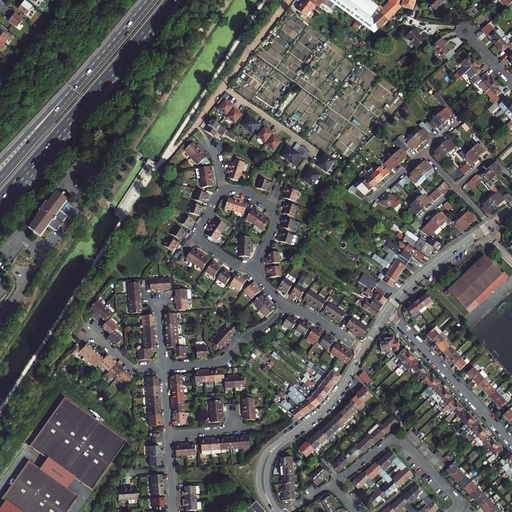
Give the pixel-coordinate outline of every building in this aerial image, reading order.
[(33,7),(23,0),(21,0),(17,6),(19,8),(18,9),(26,16),(33,7)] [(310,13),(315,5),(310,2),(307,0),(303,0),(301,4),(302,4),(300,7),(297,10),(304,15),(306,15),(309,12),(310,13)] [(370,0),(329,0),(374,33),(376,31),(377,30),(374,20),(371,17),(379,6),(370,0)] [(374,20),(377,30),(401,7),(413,11),(416,0),(391,0),(390,3),(384,10),(382,9),(379,6),(371,17),(374,20)] [(389,0),(389,2),(382,9),(384,10),(390,3),(391,0),(389,0)] [(429,0),(428,2),(434,9),(444,0),(429,0)] [(23,20),(13,11),(8,18),(10,20),(9,22),(17,28),(23,20)] [(496,31),(489,23),(482,30),(495,45),(504,36),(505,36),(498,29),(496,31)] [(0,39),(5,43),(10,38),(0,29),(0,39)] [(422,41),(413,30),(404,38),(414,49),(422,41)] [(511,48),(511,42),(511,44),(504,36),(495,45),(502,52),(508,47),(511,50),(511,48)] [(451,52),(440,40),(431,48),(442,60),(443,58),(447,62),(454,56),(450,52),(451,52)] [(461,63),(464,67),(453,77),(457,80),(466,72),(476,62),(473,58),(471,60),(468,57),(461,63)] [(480,66),(476,62),(466,72),(472,79),(471,80),(474,84),(476,82),(480,78),(477,74),(481,71),(478,68),(480,66)] [(476,82),(485,93),(496,83),(486,72),(480,78),(476,82)] [(496,83),(485,93),(490,98),(488,100),(493,105),(497,101),(500,99),(497,95),(502,90),(496,83)] [(165,93),(159,89),(156,94),(162,98),(165,93)] [(438,116),(444,123),(450,118),(449,117),(454,112),(438,95),(436,97),(446,109),(438,116)] [(506,98),(499,105),(497,101),(493,105),(487,110),(490,113),(499,105),(505,112),(508,109),(511,105),(511,100),(509,102),(506,98)] [(234,107),(235,106),(231,104),(230,103),(229,104),(226,101),(219,110),(227,116),(234,107)] [(237,109),(234,107),(227,116),(226,117),(234,123),(241,114),(237,111),(238,111),(236,110),(237,109)] [(245,120),(241,125),(250,132),(251,130),(252,132),(254,129),(255,129),(259,123),(256,120),(255,121),(253,120),(248,115),(245,119),(245,120)] [(425,124),(430,130),(433,127),(434,129),(437,127),(438,129),(444,123),(438,116),(429,123),(428,122),(425,124)] [(209,126),(218,132),(223,136),(224,134),(234,140),(236,137),(212,120),(208,125),(209,126)] [(416,136),(422,143),(428,138),(427,136),(432,132),(430,130),(425,124),(423,122),(420,124),(424,128),(416,136)] [(464,123),(461,126),(466,131),(469,129),(464,123)] [(218,132),(209,126),(205,131),(214,137),(218,132)] [(272,135),(273,134),(270,131),(269,132),(268,131),(268,132),(264,129),(262,130),(260,128),(257,132),(260,134),(257,137),(265,144),(266,143),(272,135)] [(460,134),(456,129),(451,133),(456,138),(460,134)] [(275,137),(272,135),(266,143),(265,144),(264,145),(273,151),(279,142),(275,139),(276,139),(275,138),(275,137)] [(405,147),(408,150),(411,148),(412,149),(415,147),(416,149),(422,143),(416,136),(407,143),(401,136),(398,138),(406,146),(405,147)] [(447,141),(441,146),(447,154),(450,156),(458,149),(451,140),(448,142),(447,141)] [(193,142),(185,149),(192,157),(202,148),(200,146),(198,148),(196,146),(193,142)] [(479,146),(478,145),(476,147),(473,143),(470,145),(469,144),(468,146),(470,149),(472,150),(479,158),(487,150),(481,144),(479,146)] [(292,150),(296,153),(300,147),(296,144),(292,150)] [(284,152),(281,156),(296,167),(302,157),(306,152),(307,151),(300,147),(296,153),(292,150),(286,146),(283,151),(284,152)] [(405,161),(405,159),(406,158),(405,156),(407,154),(406,153),(408,150),(405,147),(404,146),(393,156),(400,163),(401,162),(403,162),(405,161)] [(447,154),(441,146),(435,152),(436,153),(434,155),(439,161),(447,154)] [(204,151),(202,148),(192,157),(198,165),(201,163),(202,164),(210,163),(206,158),(203,154),(202,153),(204,151)] [(466,162),(469,166),(479,158),(472,150),(466,155),(465,154),(462,151),(459,154),(464,160),(465,159),(467,161),(466,162)] [(327,171),(333,162),(332,161),(333,160),(330,158),(330,157),(324,153),(321,157),(322,158),(321,160),(321,159),(317,165),(321,168),(327,171)] [(385,158),(382,161),(390,169),(392,167),(394,169),(400,163),(393,156),(388,161),(385,158)] [(234,164),(233,166),(230,165),(229,168),(242,172),(245,163),(241,161),(242,159),(236,157),(234,164)] [(497,161),(489,169),(496,176),(501,171),(507,177),(510,174),(503,167),(497,161)] [(417,168),(425,178),(434,171),(431,168),(426,162),(424,162),(417,168)] [(458,169),(463,175),(471,168),(469,166),(466,162),(458,169)] [(375,172),(382,180),(390,173),(385,168),(384,168),(382,166),(381,168),(380,167),(375,172)] [(210,172),(209,167),(199,168),(200,178),(214,176),(214,173),(211,173),(210,172)] [(239,182),(242,172),(229,168),(228,171),(231,172),(230,174),(229,178),(239,182)] [(312,186),(318,177),(317,176),(318,175),(315,173),(315,172),(309,168),(307,172),(308,173),(306,175),(306,174),(302,180),(306,183),(312,186)] [(378,184),(382,180),(375,172),(372,168),(367,172),(378,184)] [(415,183),(417,181),(420,184),(425,178),(417,168),(411,174),(412,175),(409,177),(415,183)] [(457,169),(453,172),(458,177),(459,178),(463,175),(457,169)] [(490,181),(496,176),(489,169),(480,177),(483,180),(491,190),(494,186),(490,181)] [(373,188),(378,184),(367,172),(366,171),(362,176),(365,179),(373,188)] [(455,180),(458,177),(453,172),(453,171),(450,174),(455,180)] [(477,174),(472,179),(477,185),(483,180),(480,177),(477,174)] [(213,186),(212,182),(212,180),(215,180),(214,176),(200,178),(202,188),(213,186)] [(399,182),(403,187),(407,184),(411,180),(406,176),(399,182)] [(273,183),(260,178),(257,188),(267,191),(269,187),(269,185),(272,186),(273,183)] [(354,186),(350,191),(361,199),(373,188),(365,179),(356,188),(354,186)] [(471,180),(467,184),(472,190),(477,186),(471,180)] [(450,186),(446,181),(437,189),(442,195),(443,195),(450,189),(450,186)] [(391,190),(395,195),(399,191),(403,187),(399,182),(391,190)] [(298,191),(285,187),(284,191),(287,191),(286,194),(284,198),(295,201),(298,191)] [(413,198),(423,209),(431,201),(426,195),(426,194),(422,189),(420,191),(418,188),(415,190),(417,193),(413,198)] [(429,197),(434,202),(442,195),(437,189),(429,197)] [(489,200),(496,207),(504,200),(499,193),(500,192),(497,189),(493,192),(495,195),(489,200)] [(204,203),(205,199),(206,197),(208,197),(209,194),(196,190),(193,200),(204,203)] [(37,217),(29,228),(41,237),(49,226),(56,231),(58,231),(62,225),(60,224),(62,221),(64,222),(68,217),(67,216),(60,210),(68,199),(57,191),(49,202),(48,201),(36,217),(37,217)] [(375,201),(383,206),(385,205),(387,208),(397,199),(393,195),(393,196),(391,194),(390,196),(388,194),(384,199),(381,196),(375,201)] [(464,201),(458,195),(455,198),(461,204),(464,201)] [(229,198),(225,208),(235,211),(239,198),(236,197),(235,200),(233,199),(229,198)] [(239,198),(235,211),(245,214),(248,204),(243,202),(241,202),(242,199),(239,198)] [(423,209),(413,198),(407,203),(408,204),(406,206),(415,216),(423,209)] [(482,208),(488,214),(496,207),(489,200),(484,205),(485,206),(482,208)] [(294,217),(297,206),(284,202),(283,205),(286,206),(285,208),(284,213),(294,217)] [(192,203),(189,213),(199,216),(200,212),(201,210),(204,211),(205,207),(192,203)] [(458,213),(462,218),(468,225),(477,217),(471,211),(469,214),(464,208),(458,213)] [(246,219),(254,225),(262,213),(259,211),(258,214),(256,213),(252,210),(246,219)] [(433,220),(440,227),(445,222),(448,225),(452,222),(449,218),(448,219),(444,215),(445,214),(443,212),(442,212),(433,220)] [(262,213),(254,225),(262,230),(268,221),(265,218),(263,217),(265,215),(262,213)] [(196,222),(185,214),(179,223),(188,229),(191,225),(192,223),(194,225),(196,222)] [(293,231),(296,222),(283,217),(282,221),(285,222),(284,223),(283,227),(293,231)] [(458,218),(452,223),(460,233),(468,225),(462,218),(460,220),(458,218)] [(227,225),(218,219),(215,223),(214,224),(212,223),(210,226),(221,233),(227,225)] [(416,220),(411,225),(417,229),(421,225),(416,220)] [(433,220),(420,231),(429,237),(430,238),(435,234),(434,232),(440,227),(433,220)] [(188,234),(177,226),(171,234),(180,240),(183,237),(184,235),(186,237),(188,234)] [(216,242),(221,233),(210,226),(208,228),(210,230),(209,232),(207,236),(216,242)] [(297,237),(292,235),(281,232),(280,235),(282,236),(282,238),(280,242),(291,245),(295,245),(297,237)] [(433,248),(421,240),(420,239),(417,243),(407,236),(406,237),(399,233),(397,236),(404,241),(425,255),(427,256),(433,248)] [(181,245),(169,237),(163,246),(172,252),(175,248),(176,246),(179,248),(181,245)] [(441,245),(430,238),(429,237),(427,240),(423,238),(421,240),(433,248),(437,251),(441,245)] [(251,238),(240,238),(240,247),(254,247),(254,245),(251,245),(251,243),(251,238)] [(409,254),(399,248),(390,241),(386,246),(409,262),(410,262),(412,259),(411,258),(412,256),(409,254)] [(400,247),(399,248),(409,254),(411,252),(413,253),(413,254),(421,260),(425,255),(404,241),(403,242),(401,243),(399,245),(400,247)] [(396,260),(405,267),(409,262),(386,246),(384,250),(394,256),(392,258),(396,260)] [(254,247),(240,247),(240,257),(246,257),(246,260),(247,260),(250,260),(251,259),(251,252),(251,250),(254,250),(254,247)] [(196,252),(192,249),(187,257),(186,259),(194,264),(202,253),(200,251),(198,253),(196,252)] [(267,261),(280,262),(280,251),(270,251),(270,255),(270,257),(267,257),(267,261)] [(202,253),(194,264),(203,270),(209,261),(205,258),(203,257),(205,255),(202,253)] [(398,277),(401,272),(392,266),(389,264),(375,255),(372,259),(389,270),(398,277)] [(484,255),(444,292),(447,295),(450,292),(468,312),(478,304),(478,305),(508,277),(503,272),(501,274),(484,255)] [(213,260),(206,272),(213,278),(220,268),(216,265),(214,264),(216,262),(213,260)] [(392,266),(401,272),(405,267),(396,260),(392,266)] [(281,265),(266,265),(266,267),(269,267),(269,269),(269,274),(281,274),(281,265)] [(224,268),(217,280),(224,285),(231,276),(227,273),(225,272),(227,269),(224,268)] [(380,279),(382,281),(391,287),(398,277),(389,270),(385,277),(380,273),(377,278),(380,279)] [(238,273),(230,285),(239,290),(245,281),(241,278),(239,277),(241,275),(238,273)] [(287,273),(284,276),(279,283),(275,287),(277,289),(279,286),(281,288),(284,291),(294,280),(293,278),(287,273)] [(375,286),(380,279),(377,278),(372,274),(368,281),(371,283),(375,286)] [(304,279),(301,276),(288,295),(290,296),(292,294),(294,295),(298,297),(304,288),(300,286),(304,279)] [(170,277),(160,278),(161,291),(165,291),(164,289),(171,289),(170,277)] [(368,288),(371,283),(368,281),(361,277),(358,281),(368,288)] [(146,279),(146,280),(147,291),(157,290),(158,291),(161,291),(160,278),(146,279)] [(255,281),(251,284),(244,290),(251,298),(259,291),(256,287),(255,285),(257,283),(255,281)] [(128,294),(139,293),(141,293),(140,286),(139,286),(138,283),(127,284),(128,294)] [(376,293),(382,297),(385,293),(377,288),(374,287),(372,290),(376,293)] [(369,296),(370,297),(383,306),(387,300),(382,297),(376,293),(375,294),(368,289),(365,292),(364,291),(363,292),(365,293),(369,296)] [(174,300),(187,299),(190,299),(191,299),(191,290),(190,290),(175,290),(175,297),(174,297),(174,300)] [(309,307),(317,296),(308,290),(302,299),(306,302),(308,303),(306,306),(309,307)] [(435,298),(429,291),(425,294),(424,292),(421,294),(423,296),(419,299),(425,306),(432,300),(435,298)] [(128,294),(128,303),(141,302),(141,299),(140,299),(139,293),(128,294)] [(253,302),(259,310),(270,301),(268,299),(266,300),(264,299),(261,295),(253,302)] [(314,307),(319,310),(322,306),(325,301),(317,296),(309,307),(310,308),(312,306),(314,307)] [(330,319),(338,307),(330,302),(333,298),(329,296),(325,301),(322,306),(326,309),(324,311),(328,313),(330,314),(328,317),(330,319)] [(366,303),(379,312),(383,306),(370,297),(366,303)] [(358,305),(376,317),(379,312),(366,303),(360,298),(358,300),(360,302),(358,305)] [(97,316),(105,306),(97,299),(90,308),(95,313),(94,314),(97,316)] [(176,303),(176,310),(188,309),(187,299),(174,300),(174,303),(176,303)] [(411,302),(420,313),(427,308),(425,306),(419,299),(415,302),(414,300),(411,302)] [(270,301),(259,310),(265,317),(274,310),(270,306),(269,305),(271,303),(270,301)] [(141,302),(128,303),(129,313),(141,312),(140,306),(141,305),(141,302)] [(421,314),(420,313),(411,302),(409,304),(410,306),(406,309),(415,320),(421,314)] [(100,318),(100,317),(106,322),(109,319),(114,313),(105,306),(97,316),(100,318)] [(336,318),(340,321),(343,317),(345,318),(347,314),(345,313),(346,312),(338,307),(330,319),(332,320),(334,317),(336,318)] [(177,324),(177,313),(168,314),(165,314),(165,317),(165,325),(177,324)] [(142,327),(150,326),(154,326),(153,322),(152,314),(141,315),(142,327)] [(283,327),(291,332),(298,320),(296,318),(295,321),(293,320),(289,317),(283,327)] [(353,334),(361,322),(353,317),(347,326),(350,329),(352,330),(351,333),(353,334)] [(106,322),(103,325),(101,328),(110,335),(114,330),(118,326),(109,319),(106,322)] [(296,331),(304,336),(312,325),(310,323),(308,326),(306,325),(302,322),(296,331)] [(368,328),(361,322),(353,334),(355,335),(356,333),(358,334),(362,337),(368,328)] [(178,336),(177,324),(165,325),(166,333),(166,336),(178,336)] [(154,326),(150,326),(142,327),(143,338),(155,337),(154,330),(154,326)] [(224,327),(218,334),(227,343),(229,340),(237,331),(231,326),(227,330),(224,327)] [(439,335),(442,332),(436,326),(434,329),(433,328),(426,335),(427,335),(425,337),(427,339),(429,338),(432,341),(439,335)] [(307,342),(314,346),(324,332),(322,330),(320,333),(319,332),(315,329),(309,338),(307,342)] [(110,335),(109,336),(107,339),(116,347),(123,338),(114,330),(110,335)] [(227,343),(218,334),(211,342),(219,350),(224,345),(225,346),(227,343)] [(439,335),(432,341),(436,345),(434,346),(436,349),(445,341),(439,335)] [(178,340),(178,336),(166,336),(167,339),(167,348),(173,347),(183,347),(183,341),(181,339),(178,340)] [(144,349),(151,349),(156,348),(155,337),(143,338),(144,349)] [(321,346),(328,351),(332,345),(336,339),(334,338),(332,340),(330,339),(327,337),(321,346)] [(398,338),(389,339),(390,351),(391,351),(395,356),(400,352),(398,338)] [(447,338),(445,341),(436,349),(438,351),(440,349),(443,353),(450,346),(453,344),(447,338)] [(389,339),(380,340),(381,352),(390,351),(389,339)] [(77,353),(86,360),(92,353),(95,350),(92,348),(86,342),(77,353)] [(207,358),(206,345),(196,346),(197,357),(202,357),(202,358),(207,358)] [(328,351),(328,352),(339,360),(347,348),(345,347),(344,349),(342,348),(338,345),(336,348),(332,345),(328,351)] [(456,352),(450,346),(443,353),(447,356),(445,358),(447,360),(456,352)] [(175,357),(187,356),(186,347),(183,347),(173,347),(173,351),(175,351),(175,357)] [(347,348),(339,360),(347,365),(353,356),(349,353),(348,352),(349,349),(347,348)] [(412,354),(406,348),(399,354),(405,360),(412,354)] [(144,349),(140,349),(141,360),(151,359),(150,352),(151,352),(151,349),(144,349)] [(95,368),(99,363),(104,358),(98,353),(95,350),(92,353),(86,360),(95,368)] [(454,365),(461,358),(456,352),(447,360),(449,363),(451,361),(454,365)] [(104,358),(99,363),(108,371),(115,362),(107,354),(104,358)] [(397,365),(399,367),(404,361),(405,360),(399,354),(396,357),(400,361),(397,365)] [(418,361),(412,354),(405,360),(410,365),(409,366),(406,369),(408,370),(412,367),(418,361)] [(460,371),(461,370),(463,368),(469,362),(467,359),(464,361),(461,358),(454,365),(458,368),(456,370),(458,372),(460,370),(460,371)] [(418,361),(412,367),(418,373),(424,367),(418,361)] [(108,371),(116,378),(124,369),(115,362),(108,371)] [(325,370),(324,372),(327,374),(337,382),(341,376),(323,364),(321,367),(325,370)] [(363,365),(360,369),(363,372),(366,374),(369,370),(363,365)] [(472,380),(481,371),(475,365),(466,374),(467,374),(465,376),(467,378),(469,376),(472,380)] [(314,371),(318,374),(334,386),(337,382),(327,374),(324,372),(317,367),(314,371)] [(424,367),(418,373),(424,380),(430,374),(424,367)] [(214,370),(215,381),(225,381),(224,376),(223,368),(220,368),(220,369),(214,370)] [(116,378),(124,385),(132,377),(132,376),(124,369),(116,378)] [(194,371),(195,382),(205,382),(204,369),(200,369),(200,371),(194,371)] [(205,382),(215,381),(214,370),(208,370),(208,369),(204,369),(205,382)] [(476,387),(486,377),(481,371),(472,380),(476,383),(474,385),(476,387)] [(366,374),(363,372),(359,377),(366,384),(371,379),(366,374)] [(238,373),(234,374),(235,387),(244,387),(243,375),(238,375),(238,373)] [(170,381),(170,385),(183,384),(182,374),(171,375),(171,381),(170,381)] [(225,381),(225,388),(235,387),(234,374),(230,374),(230,376),(224,376),(225,381)] [(334,386),(318,374),(315,378),(331,390),(334,386)] [(430,374),(424,380),(430,386),(436,380),(430,374)] [(145,376),(146,386),(159,385),(158,384),(158,381),(156,382),(156,376),(145,376)] [(327,395),(331,390),(315,378),(313,376),(311,379),(316,382),(314,385),(317,387),(319,388),(327,395)] [(489,380),(486,377),(476,387),(478,390),(480,388),(483,392),(490,385),(487,382),(489,380)] [(442,386),(436,380),(430,386),(436,392),(442,386)] [(183,393),(183,384),(170,385),(170,388),(172,388),(172,394),(183,393)] [(146,386),(147,396),(157,395),(157,389),(159,389),(159,385),(146,386)] [(496,391),(490,385),(483,392),(486,395),(485,397),(487,399),(496,391)] [(448,393),(442,386),(436,392),(442,399),(448,393)] [(306,391),(320,404),(324,399),(315,392),(314,391),(310,388),(309,387),(307,389),(305,391),(306,391)] [(356,395),(363,403),(371,395),(364,387),(356,395)] [(300,400),(300,401),(302,404),(302,403),(311,411),(315,408),(307,400),(306,400),(304,397),(303,398),(301,397),(300,398),(299,396),(300,394),(294,388),(290,392),(292,393),(297,397),(300,400)] [(319,388),(315,392),(324,399),(327,395),(319,388)] [(503,395),(498,389),(496,391),(487,399),(489,401),(491,400),(494,403),(503,395)] [(320,404),(306,391),(303,394),(308,399),(307,400),(315,408),(320,404)] [(183,393),(172,394),(173,400),(171,400),(171,404),(184,403),(183,393)] [(293,401),(292,402),(298,407),(298,406),(306,414),(311,411),(302,403),(302,404),(300,401),(300,400),(297,397),(292,393),(289,397),(292,400),(293,401)] [(454,399),(448,393),(442,399),(437,403),(438,406),(442,411),(444,409),(454,399)] [(509,397),(505,393),(503,395),(494,403),(497,407),(496,408),(498,410),(500,409),(507,403),(505,401),(509,397)] [(157,395),(147,396),(148,406),(160,405),(160,400),(158,401),(157,395)] [(350,402),(357,409),(361,405),(362,406),(363,407),(365,405),(363,403),(356,395),(350,401),(350,402)] [(242,405),(242,409),(255,408),(254,398),(243,399),(243,403),(244,405),(242,405)] [(67,399),(31,447),(50,461),(74,479),(92,492),(128,444),(67,399)] [(451,414),(454,411),(460,405),(454,399),(444,409),(447,411),(451,414)] [(302,417),(306,414),(298,406),(298,407),(292,402),(293,401),(292,401),(292,400),(289,403),(291,407),(302,417)] [(210,401),(211,411),(224,410),(223,406),(222,406),(221,404),(221,401),(210,401)] [(288,404),(285,401),(281,405),(298,420),(302,417),(291,407),(289,403),(288,404)] [(344,408),(345,408),(351,415),(355,411),(356,413),(357,413),(359,411),(358,410),(357,409),(350,402),(344,408)] [(185,412),(184,403),(171,404),(172,407),(173,407),(174,413),(185,412)] [(148,406),(148,415),(159,414),(158,409),(161,408),(160,405),(148,406)] [(466,412),(460,405),(454,411),(455,413),(457,415),(460,418),(466,412)] [(509,422),(511,418),(511,406),(503,416),(502,418),(504,420),(505,418),(509,422)] [(255,418),(255,408),(242,409),(242,413),(244,413),(244,415),(244,419),(255,418)] [(339,414),(346,421),(350,418),(351,419),(353,417),(353,416),(351,415),(345,408),(339,414)] [(223,420),(222,416),(222,414),(224,414),(224,410),(211,411),(212,421),(223,420)] [(454,411),(451,414),(446,418),(448,421),(453,416),(452,415),(455,413),(454,411)] [(185,412),(174,413),(174,420),(173,420),(173,424),(186,423),(185,412)] [(472,418),(466,412),(460,418),(466,424),(472,418)] [(162,425),(162,420),(159,421),(159,414),(148,415),(149,426),(162,425)] [(339,414),(333,420),(340,428),(344,424),(345,425),(345,426),(348,423),(347,423),(346,421),(339,414)] [(380,424),(378,425),(379,426),(386,433),(386,434),(398,423),(392,416),(382,425),(380,424)] [(466,424),(470,428),(472,430),(478,424),(472,418),(466,424)] [(333,420),(326,426),(333,433),(337,430),(339,431),(339,432),(342,429),(341,429),(340,428),(333,420)] [(459,423),(457,420),(450,426),(453,429),(459,423)] [(478,437),(484,430),(478,424),(472,430),(469,433),(465,436),(467,438),(471,435),(475,439),(478,437)] [(378,428),(376,425),(369,431),(370,432),(366,435),(367,436),(373,443),(374,444),(386,433),(379,426),(378,428)] [(326,426),(320,432),(327,439),(331,436),(332,437),(333,437),(335,435),(333,433),(326,426)] [(463,427),(454,436),(456,438),(466,430),(463,427)] [(484,443),(490,437),(484,430),(478,437),(484,443)] [(320,431),(314,437),(321,445),(325,441),(326,442),(326,443),(328,441),(327,439),(320,432),(320,431)] [(239,437),(239,448),(250,448),(249,435),(245,435),(246,437),(243,437),(239,437)] [(220,439),(221,450),(231,449),(230,436),(226,436),(226,438),(224,438),(220,439)] [(230,436),(231,449),(231,453),(240,452),(239,448),(239,437),(236,437),(234,438),(234,436),(230,436)] [(361,453),(362,453),(373,443),(367,436),(358,445),(356,443),(354,445),(355,446),(361,453)] [(212,454),(212,450),(211,437),(207,438),(207,440),(205,440),(201,440),(202,454),(212,454)] [(211,437),(212,450),(212,454),(222,453),(221,450),(220,439),(217,439),(215,439),(215,437),(211,437)] [(313,437),(307,443),(314,450),(318,446),(319,447),(320,448),(322,446),(321,445),(314,437),(313,437)] [(496,443),(490,437),(484,443),(490,449),(496,443)] [(307,443),(306,442),(298,450),(306,458),(314,450),(307,443)] [(176,456),(186,456),(185,443),(181,443),(181,445),(179,445),(175,446),(176,456)] [(189,443),(185,443),(186,456),(196,455),(195,444),(192,444),(189,445),(189,443)] [(502,449),(496,443),(490,449),(494,453),(488,460),(491,463),(496,458),(496,455),(502,449)] [(145,445),(146,455),(160,454),(160,450),(157,451),(157,449),(157,445),(145,445)] [(349,462),(350,463),(361,453),(355,446),(346,455),(344,453),(342,455),(343,456),(349,462)] [(511,458),(511,454),(507,450),(503,454),(504,454),(503,455),(503,457),(504,458),(501,461),(501,462),(504,466),(511,458)] [(390,451),(376,463),(383,471),(393,462),(397,466),(401,462),(390,451)] [(160,454),(146,455),(147,465),(158,464),(158,460),(157,457),(160,457),(160,454)] [(335,470),(338,473),(349,462),(343,456),(332,467),(329,464),(326,466),(332,472),(335,470)] [(280,467),(293,466),(292,457),(281,458),(282,464),(281,464),(280,464),(280,467)] [(442,463),(444,466),(449,461),(444,457),(440,461),(442,463)] [(511,458),(504,466),(502,467),(506,472),(511,466),(511,458)] [(452,476),(459,469),(455,465),(456,464),(457,464),(454,460),(450,463),(449,461),(444,466),(443,466),(446,469),(446,470),(452,476)] [(50,461),(42,471),(67,489),(74,479),(50,461)] [(30,462),(3,499),(6,502),(20,511),(69,511),(79,498),(67,489),(42,471),(30,462)] [(401,462),(397,466),(401,471),(392,480),(397,485),(398,486),(398,487),(412,474),(401,462)] [(364,473),(370,479),(378,472),(383,477),(386,474),(383,471),(376,463),(372,466),(364,473)] [(283,475),(293,474),(293,466),(280,467),(281,475),(283,475)] [(322,467),(310,479),(313,482),(316,486),(329,474),(330,475),(332,472),(326,466),(324,469),(322,467)] [(486,467),(481,472),(484,476),(489,470),(486,467)] [(459,469),(452,476),(458,483),(465,476),(461,472),(462,471),(463,470),(461,468),(460,468),(459,469)] [(158,473),(147,474),(148,484),(162,483),(162,479),(159,480),(159,478),(158,473)] [(364,473),(360,476),(352,483),(358,489),(366,482),(370,487),(374,484),(370,479),(364,473)] [(294,483),(293,474),(283,475),(284,481),(282,481),(281,481),(281,484),(283,484),(293,483),(294,483)] [(388,483),(380,490),(385,495),(386,496),(386,497),(394,490),(393,489),(397,485),(392,480),(386,474),(383,477),(388,483)] [(465,476),(458,483),(463,489),(464,488),(471,482),(467,478),(468,477),(469,476),(467,474),(466,475),(465,476)] [(471,482),(464,488),(470,494),(477,487),(474,483),(475,482),(473,479),(472,481),(471,482)] [(162,483),(148,484),(149,494),(160,493),(160,488),(159,486),(162,486),(162,483)] [(294,491),(293,483),(283,484),(284,489),(282,490),(281,490),(281,493),(282,493),(284,492),(294,491)] [(376,493),(368,500),(374,507),(382,500),(381,499),(385,495),(380,490),(374,484),(370,487),(376,493)] [(117,500),(127,499),(126,485),(123,485),(123,488),(121,488),(116,489),(117,500)] [(129,485),(126,485),(127,499),(138,498),(137,487),(132,487),(130,487),(129,485)] [(185,494),(196,493),(196,485),(184,486),(184,490),(181,491),(182,494),(185,494)] [(403,497),(409,504),(419,495),(423,500),(427,496),(416,485),(403,497)] [(479,486),(477,487),(470,494),(475,501),(483,494),(480,490),(481,489),(481,488),(479,486)] [(295,500),(294,491),(284,492),(284,498),(283,498),(282,498),(282,504),(290,504),(290,500),(295,500)] [(484,493),(483,494),(475,501),(481,507),(489,500),(485,496),(486,495),(487,494),(485,492),(484,493)] [(182,502),(197,500),(196,493),(185,494),(185,498),(182,498),(182,502)] [(163,496),(149,497),(149,507),(161,506),(160,502),(160,499),(163,499),(163,496)] [(334,511),(338,510),(330,496),(321,500),(327,511),(334,511)] [(434,511),(438,508),(427,496),(423,500),(427,505),(419,511),(434,511)] [(390,507),(394,511),(397,511),(404,506),(409,511),(413,508),(409,504),(403,497),(402,497),(399,500),(398,500),(390,507)] [(490,499),(489,500),(481,507),(485,511),(488,511),(495,506),(491,502),(492,501),(493,501),(491,498),(490,499)] [(197,508),(197,500),(182,502),(182,505),(185,505),(186,510),(197,509),(197,508)] [(244,511),(264,511),(265,511),(256,501),(244,511)] [(20,511),(6,502),(0,510),(0,511),(20,511)]
